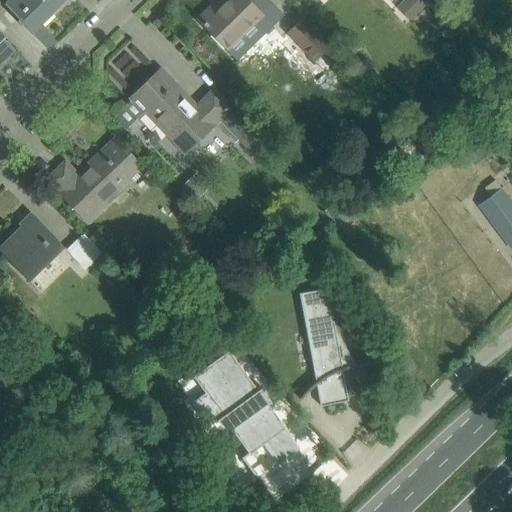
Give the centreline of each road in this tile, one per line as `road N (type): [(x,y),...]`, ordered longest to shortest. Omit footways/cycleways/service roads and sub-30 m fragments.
road 1 (unclassified): [(319,511),(451,383),(511,337)]
road 2 (residential): [(0,126),(130,0)]
road 3 (primary): [(511,399),(395,511)]
